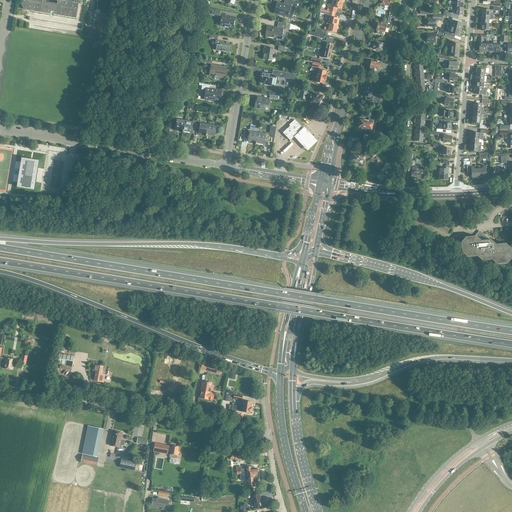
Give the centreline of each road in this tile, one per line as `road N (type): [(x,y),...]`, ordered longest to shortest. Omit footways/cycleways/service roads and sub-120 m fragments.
road 1 (motorway): [(511,330),(0,247)]
road 2 (motorway): [(0,260),(511,343)]
road 3 (motorway): [(0,271),(280,370)]
road 4 (motorway): [(285,257),(193,243),(0,239)]
road 5 (residential): [(269,436),(0,388)]
road 6 (residential): [(225,166),(0,127)]
road 7 (residential): [(398,194),(408,0)]
road 8 (motorway): [(511,313),(331,253)]
road 9 (residential): [(225,166),(253,0)]
road 10 (motorway): [(351,382),(432,358),(511,360)]
road 11 (primary): [(280,370),(284,443),(305,511)]
road 12 (primary): [(511,422),(449,461),(408,511)]
road 13 (secondary): [(336,131),(366,0)]
road 14 (residential): [(456,193),(468,60)]
road 15 (primary): [(419,511),(451,471),(511,432)]
